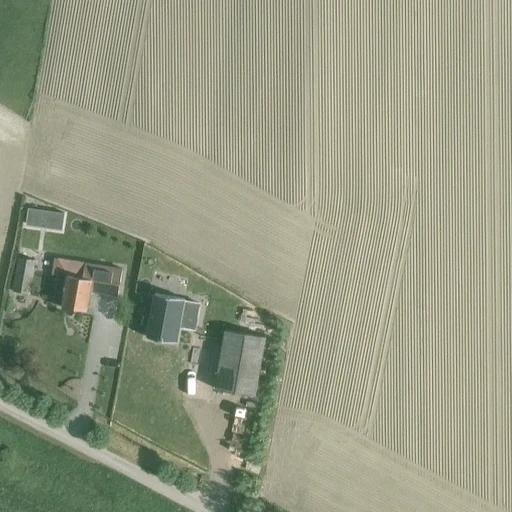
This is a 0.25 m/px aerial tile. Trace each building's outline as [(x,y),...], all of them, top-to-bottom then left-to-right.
[(33,202),(31,221),(67,226),(69,207),(33,202)] [(42,251),(45,233),(28,230),(25,247),(42,251)] [(13,292),(28,294),(33,261),(19,259),(13,292)] [(117,295),(121,270),(84,263),(81,278),(57,274),(52,304),(85,310),(89,290),(117,295)] [(200,304),(184,301),(184,299),(155,294),(147,338),(176,343),(179,327),(195,330),(200,304)] [(258,320),(259,304),(246,303),(245,319),(258,320)] [(215,390),(255,396),(265,337),(226,330),(215,390)]
